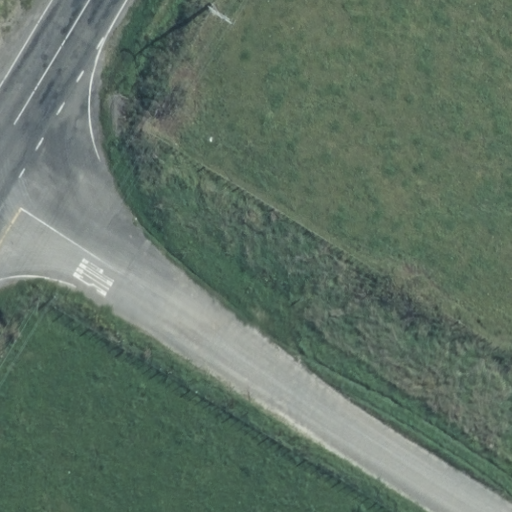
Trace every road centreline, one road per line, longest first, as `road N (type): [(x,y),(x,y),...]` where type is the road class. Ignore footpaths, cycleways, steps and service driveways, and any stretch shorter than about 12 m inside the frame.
road 1 (residential): [(0,198),(495,511)]
road 2 (primary): [(87,0),(0,144)]
